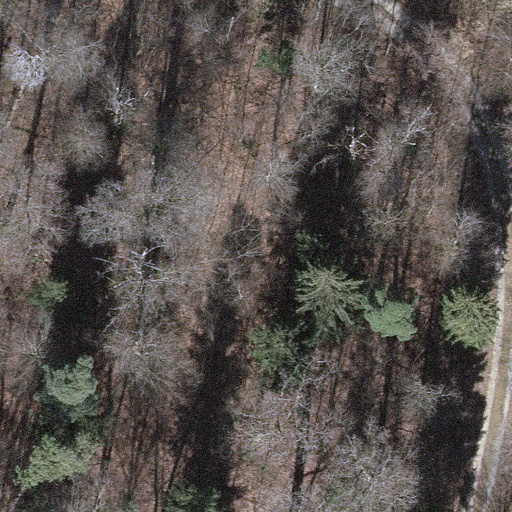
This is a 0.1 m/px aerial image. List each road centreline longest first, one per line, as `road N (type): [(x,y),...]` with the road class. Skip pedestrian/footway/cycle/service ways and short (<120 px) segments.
road 1 (track): [(511,152),(464,41),(404,0)]
road 2 (track): [(483,511),(511,377)]
